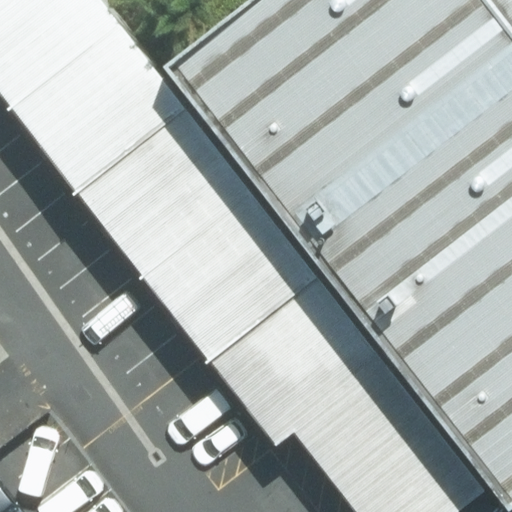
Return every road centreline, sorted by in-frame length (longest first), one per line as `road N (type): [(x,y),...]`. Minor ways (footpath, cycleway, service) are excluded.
road 1 (unknown): [(50,511),(136,452),(81,371)]
road 2 (unknown): [(0,251),(81,371)]
